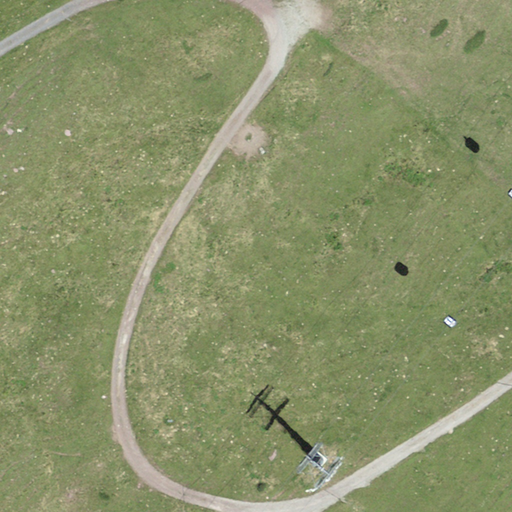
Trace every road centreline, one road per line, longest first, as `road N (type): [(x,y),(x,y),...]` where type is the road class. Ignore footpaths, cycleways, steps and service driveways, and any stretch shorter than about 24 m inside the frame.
road 1 (track): [(236,0),(285,37),(272,75),(158,241),(127,326),(120,429),(145,478),(235,511)]
road 2 (track): [(268,511),(315,506),(511,384)]
